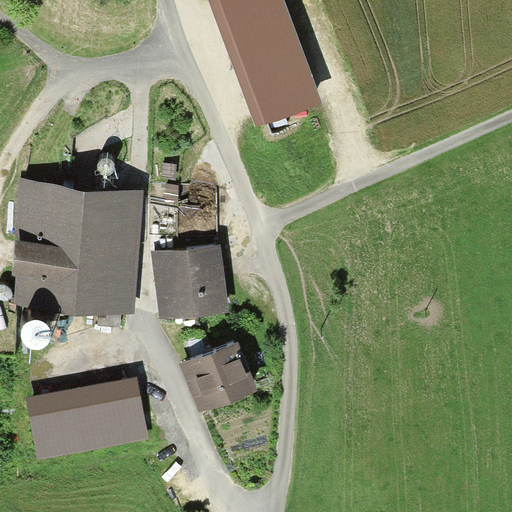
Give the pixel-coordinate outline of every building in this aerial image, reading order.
[(319,101),(281,0),(213,0),(212,1),(257,124),(319,101)] [(23,182),(14,298),(133,307),(142,191),(23,182)] [(217,246),(155,254),(164,317),(225,309),(217,246)] [(233,345),(183,366),(202,410),(252,389),(233,345)] [(133,382),(28,396),(36,456),(141,442),(133,382)]
